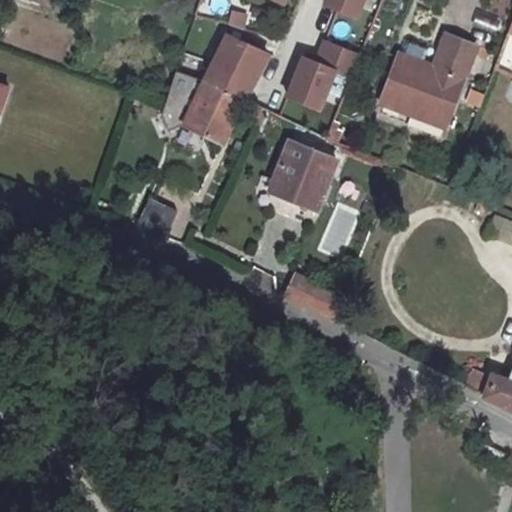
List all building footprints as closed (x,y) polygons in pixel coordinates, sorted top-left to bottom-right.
[(236,0),(234,0),(232,13),(248,16),(250,2),(236,0)] [(326,0),(325,4),(356,17),(363,0),(326,0)] [(232,13),(231,23),(230,25),(246,28),(248,16),(232,13)] [(229,32),(204,81),(244,98),(267,52),(234,36),(237,32),(229,29),(229,32)] [(399,53),(380,101),(445,127),(476,45),(446,33),(433,67),(399,53)] [(317,62),(303,56),(287,97),(318,109),(334,70),(351,77),(360,55),(325,41),(317,62)] [(168,129),(183,123),(222,142),(244,98),(204,81),(177,69),(166,103),(162,113),(168,129)] [(0,84),(0,113),(9,88),(0,84)] [(473,91),(468,102),(479,106),(483,96),(473,91)] [(263,107),(253,128),(262,132),(271,112),(263,107)] [(333,119),(331,125),(338,128),(341,123),(333,119)] [(331,125),(326,138),(338,143),(343,130),(338,128),(331,125)] [(289,139),(269,189),(316,208),(336,158),(289,139)] [(147,194),(130,228),(159,236),(174,206),(147,194)] [(511,222),(496,216),(489,234),(511,242),(511,222)] [(295,274),(284,296),(334,320),(342,298),(295,274)] [(477,379),(472,389),(511,409),(511,381),(511,382),(491,373),(486,383),(477,379)] [(481,442),(476,451),(499,463),(503,453),(481,442)]
